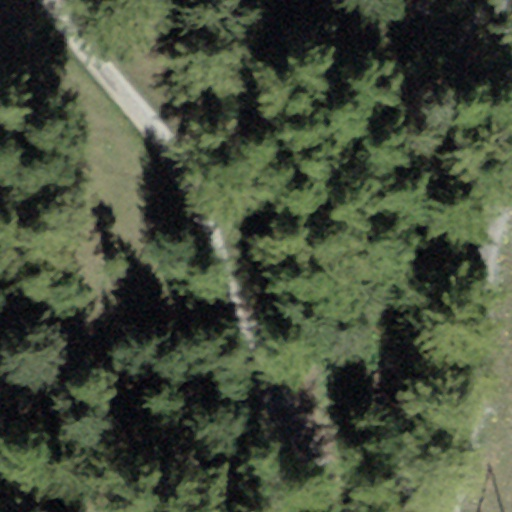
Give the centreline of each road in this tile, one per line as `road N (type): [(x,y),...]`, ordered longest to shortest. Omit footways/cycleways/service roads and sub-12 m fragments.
road 1 (track): [(310,511),(266,417),(186,172),(42,0)]
road 2 (track): [(511,153),(489,230),(470,347),(468,437),(454,511)]
